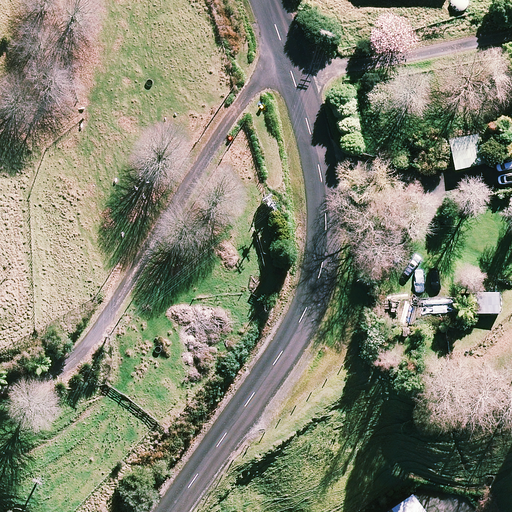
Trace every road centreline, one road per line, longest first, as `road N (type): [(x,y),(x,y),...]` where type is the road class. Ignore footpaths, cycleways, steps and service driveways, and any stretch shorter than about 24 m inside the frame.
road 1 (residential): [(264,0),(311,142),(323,210),(316,276),(289,337),(169,511)]
road 2 (track): [(511,34),(289,66)]
